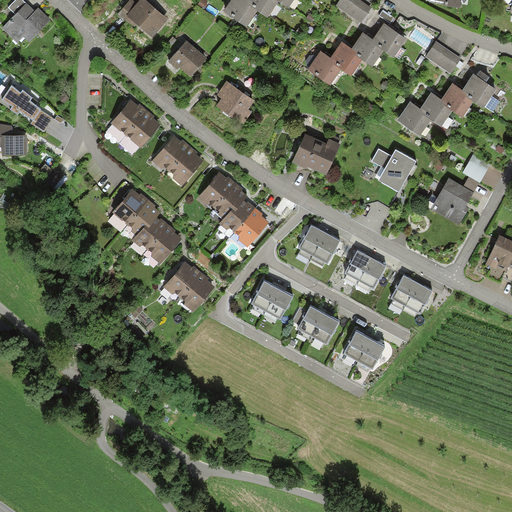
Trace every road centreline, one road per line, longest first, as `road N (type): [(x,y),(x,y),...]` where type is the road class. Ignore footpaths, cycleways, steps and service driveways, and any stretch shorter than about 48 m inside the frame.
road 1 (residential): [(51,0),(225,153),(451,278)]
road 2 (residential): [(352,511),(189,463),(107,403),(0,306)]
road 3 (residential): [(396,0),(511,50)]
road 4 (residential): [(511,172),(451,278)]
